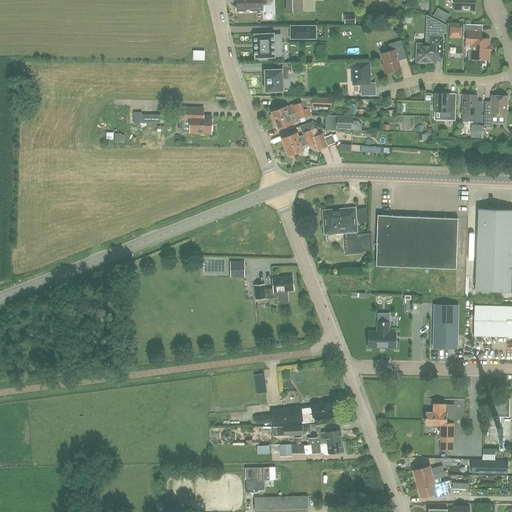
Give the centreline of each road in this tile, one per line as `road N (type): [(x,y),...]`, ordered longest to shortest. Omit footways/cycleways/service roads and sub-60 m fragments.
road 1 (unclassified): [(0,393),(336,346)]
road 2 (secondary): [(0,298),(276,189)]
road 3 (secondary): [(276,189),(328,173),(511,180)]
road 4 (unclassified): [(276,189),(214,0)]
road 5 (unclassified): [(336,346),(276,189)]
road 6 (unclassified): [(344,367),(511,371)]
road 7 (unclassified): [(401,511),(344,367)]
road 8 (residential): [(387,90),(437,77),(511,76)]
